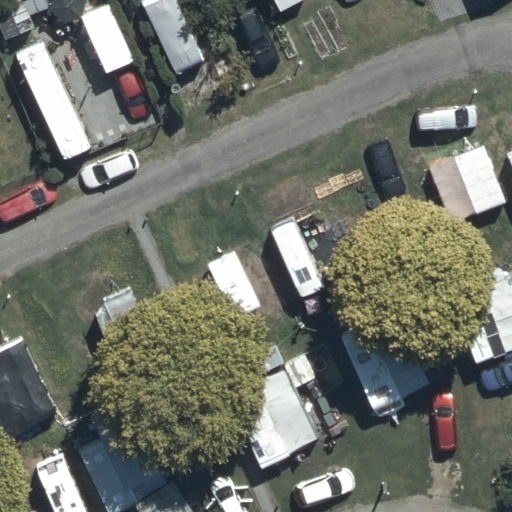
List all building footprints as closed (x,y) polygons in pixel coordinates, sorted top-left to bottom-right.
[(216,89),(179,1),(178,0),(136,0),(179,104),(216,89)] [(181,0),(179,1),(216,89),(219,87),(220,91),(247,79),(224,23),(236,18),(226,0),(210,0),(205,2),(203,0),(181,0)] [(281,0),(256,0),(240,8),(269,76),(301,61),(276,2),(281,0)] [(74,9),(17,29),(39,91),(96,70),(74,9)] [(0,169),(29,158),(0,85),(0,169)] [(511,210),(511,208),(467,88),(435,99),(480,223),(511,210)] [(398,261),(352,165),(322,177),(354,249),(321,265),(334,292),(398,261)] [(511,251),(491,259),(487,245),(456,255),(481,339),(511,328),(511,326),(511,325),(511,251)] [(384,327),(370,300),(314,323),(343,387),(401,361),(399,356),(404,353),(390,324),(384,327)] [(0,428),(55,406),(18,326),(0,334),(0,428)] [(290,375),(273,337),(205,367),(239,450),(271,438),(252,392),(290,375)] [(165,479),(139,421),(83,443),(110,504),(165,479)] [(10,490),(0,495),(0,511),(30,511),(23,497),(17,500),(10,490)]
